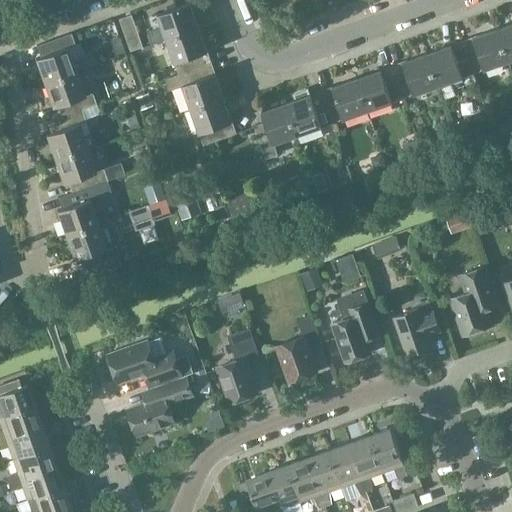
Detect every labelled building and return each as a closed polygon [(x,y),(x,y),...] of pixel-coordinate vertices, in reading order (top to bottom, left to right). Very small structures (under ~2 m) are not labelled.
[(155,33),(158,42),(199,28),(190,3),(157,15),(162,30),(155,33)] [(130,51),(143,47),(131,15),(119,19),(130,51)] [(511,23),(497,28),(509,62),(511,60),(511,23)] [(166,40),(169,48),(178,74),(172,76),(211,63),(199,28),(158,42),(166,40)] [(462,41),(474,74),(509,62),(497,28),(462,41)] [(71,60),(67,48),(74,45),(70,33),(36,46),(39,57),(35,58),(43,83),(75,72),(75,71),(96,64),(92,53),(71,60)] [(462,41),(427,53),(439,87),(474,74),(462,41)] [(427,53),(391,66),(403,99),(439,87),(427,53)] [(182,86),(191,110),(223,98),(211,63),(172,76),(165,79),(170,90),(182,86)] [(391,66),(357,78),(369,111),(403,99),(391,66)] [(81,109),(95,104),(91,94),(84,96),(75,72),(43,83),(52,107),(57,106),(60,116),(81,109)] [(321,90),(333,124),(369,111),(357,78),(321,90)] [(321,90),(286,103),(298,136),(333,124),(321,90)] [(148,94),(137,98),(142,109),(152,106),(148,94)] [(191,110),(191,112),(203,145),(236,134),(223,98),(191,110)] [(274,145),(298,136),(286,103),(261,112),(265,123),(254,127),(265,158),(277,154),(274,145)] [(99,114),(95,104),(81,109),(60,116),(54,119),(58,130),(45,134),(54,159),(86,148),(93,145),(88,132),(81,135),(77,123),(85,120),(85,119),(99,114)] [(462,122),(453,125),(457,137),(466,134),(462,122)] [(417,140),(403,145),(406,155),(420,150),(417,140)] [(71,192),(106,180),(102,169),(94,172),(86,148),(54,159),(62,183),(67,181),(71,192)] [(382,154),(371,158),(374,167),(375,169),(386,165),(385,163),(382,154)] [(157,172),(145,176),(149,187),(161,183),(157,172)] [(321,177),(314,180),(316,187),(323,184),(321,177)] [(65,235),(97,223),(88,199),(110,191),(106,180),(71,192),(65,195),(57,197),(61,208),(56,210),(65,235)] [(248,194),(226,201),(231,215),(253,208),(248,194)] [(167,201),(150,207),(153,217),(171,211),(167,201)] [(465,212),(456,215),(460,228),(470,225),(465,212)] [(485,212),(473,216),(480,233),(491,229),(485,212)] [(97,223),(65,235),(73,259),(78,257),(82,268),(90,266),(117,256),(113,245),(105,248),(97,223)] [(462,335),(491,325),(480,295),(493,290),(485,267),(459,275),(466,294),(450,299),(462,335)] [(315,269),(301,274),(306,287),(320,282),(315,269)] [(345,319),(332,324),(337,339),(345,362),(370,353),(365,337),(378,332),(376,325),(368,303),(363,290),(338,299),(345,319)] [(240,293),(230,297),(235,309),(244,305),(240,293)] [(407,355),(431,346),(428,335),(440,331),(429,300),(416,305),(418,309),(393,317),(407,355)] [(288,382),(317,372),(308,347),(321,343),(311,315),(297,320),(302,337),(276,346),(288,382)] [(229,403),(257,393),(247,363),(259,357),(249,328),(227,336),(235,360),(216,367),(229,403)] [(147,340),(108,355),(118,383),(144,373),(150,388),(157,386),(182,377),(181,375),(193,371),(187,355),(175,359),(172,351),(153,357),(147,340)] [(204,370),(194,373),(198,382),(209,383),(204,370)] [(192,395),(185,377),(139,393),(143,404),(127,409),(136,436),(174,423),(167,403),(192,395)] [(0,416),(33,404),(26,384),(20,386),(17,379),(0,385),(0,416)] [(0,439),(40,425),(33,404),(0,416),(0,425),(1,430),(0,430),(0,439)] [(11,458),(47,445),(40,425),(0,439),(0,447),(7,446),(11,458)] [(369,437),(382,472),(394,468),(398,478),(406,475),(403,465),(390,429),(369,437)] [(370,477),(382,472),(369,437),(349,444),(366,491),(372,489),(370,477)] [(360,494),(366,491),(349,444),(329,451),(341,487),(354,482),(360,494)] [(7,483),(54,466),(47,445),(11,458),(16,471),(5,477),(7,483)] [(329,491),(341,487),(329,451),(308,458),(325,506),(331,503),(329,491)] [(319,508),(325,506),(308,458),(288,465),(301,501),(313,497),(319,508)] [(280,508),(281,508),(301,501),(288,465),(268,473),(280,508)] [(26,499),(62,486),(54,466),(7,483),(9,489),(22,487),(26,499)] [(282,511),(281,508),(280,508),(268,473),(247,480),(247,481),(250,490),(257,511),(270,511),(271,511),(282,511)] [(247,481),(238,484),(241,493),(250,490),(247,481)] [(53,511),(69,507),(75,504),(71,492),(65,495),(62,486),(26,499),(30,510),(25,511),(53,511)] [(395,511),(402,511),(418,507),(413,493),(392,501),(395,511)]
